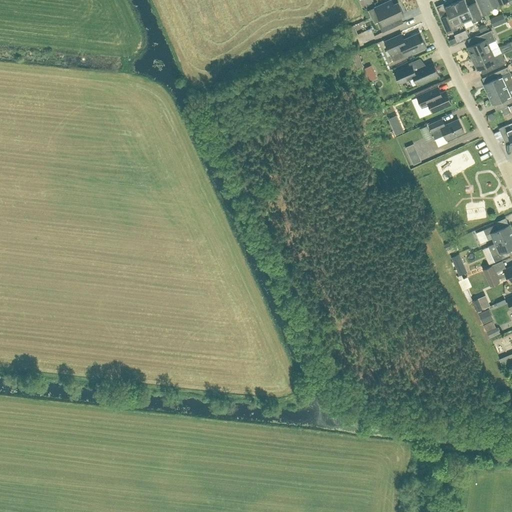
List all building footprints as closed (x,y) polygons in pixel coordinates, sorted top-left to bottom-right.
[(382,32),(394,26),(391,20),(404,14),(398,1),(394,4),(391,0),(389,0),(375,7),(381,20),(377,21),(382,32)] [(465,0),(459,0),(455,2),(463,21),(471,18),(473,21),(482,17),(475,2),(468,5),(465,0)] [(498,3),(496,0),(477,0),(484,15),(490,12),(488,7),(498,3)] [(455,24),(463,21),(455,2),(445,6),(448,14),(440,17),(447,32),(456,28),(455,24)] [(346,28),(350,37),(358,34),(354,25),(346,28)] [(370,26),(360,29),(362,36),(372,34),(370,26)] [(467,47),(472,58),(491,50),(488,43),(496,40),(491,30),(478,35),(481,41),(467,47)] [(405,56),(426,46),(420,32),(404,39),(401,33),(384,41),(390,54),(402,48),(405,56)] [(491,50),(472,58),(477,69),(491,63),(493,68),(506,63),(501,52),(494,56),(491,50)] [(402,82),(407,80),(414,77),(417,84),(438,74),(433,62),(413,71),(410,65),(397,71),(402,82)] [(484,83),(488,93),(511,82),(511,77),(507,66),(493,73),(495,78),(484,83)] [(370,67),(365,69),(370,82),(378,78),(374,69),(371,70),(370,67)] [(511,82),(488,93),(493,104),(504,98),(507,104),(511,101),(511,82)] [(440,92),(438,86),(417,95),(422,107),(429,104),(432,112),(451,104),(445,90),(440,92)] [(428,124),(435,139),(444,134),(446,139),(464,131),(458,118),(445,124),(442,118),(428,124)] [(511,127),(511,128),(508,123),(499,128),(505,142),(510,139),(511,143),(511,127)] [(441,175),(473,160),(466,145),(443,157),(444,159),(435,163),(441,175)] [(493,237),(495,242),(511,234),(511,230),(509,224),(499,228),(497,223),(483,229),(488,239),(493,237)] [(478,241),(485,239),(481,228),(474,230),(478,241)] [(469,230),(463,233),(466,239),(472,236),(469,230)] [(495,261),(511,254),(509,249),(511,247),(511,234),(495,242),(498,248),(490,251),(495,261)] [(490,285),(499,281),(492,265),(483,269),(490,285)] [(502,334),(492,339),(494,343),(504,338),(502,334)]
